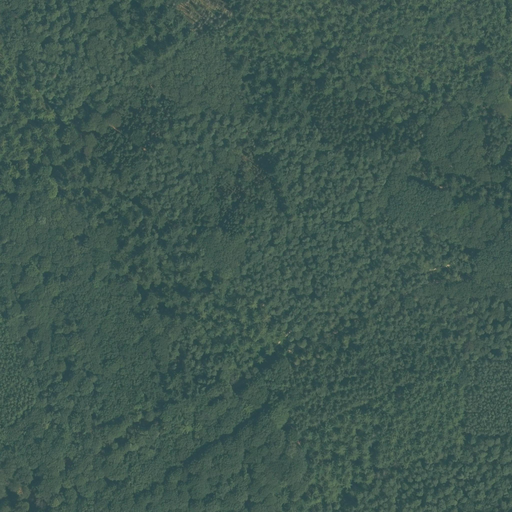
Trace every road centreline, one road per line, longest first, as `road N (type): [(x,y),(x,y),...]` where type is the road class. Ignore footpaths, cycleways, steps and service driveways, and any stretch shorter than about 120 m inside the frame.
road 1 (track): [(66,132),(267,308),(288,353)]
road 2 (track): [(425,126),(215,47),(168,8)]
road 3 (track): [(288,353),(426,284),(511,271)]
road 4 (track): [(255,0),(141,70),(66,132)]
road 5 (track): [(54,449),(151,422),(252,376)]
road 6 (track): [(418,152),(379,200),(340,284),(320,305)]
road 7 (track): [(295,75),(308,112),(375,207)]
road 8 (track): [(0,317),(54,449)]
road 9 (track): [(182,511),(283,413)]
road 10 (track): [(320,305),(276,184)]
